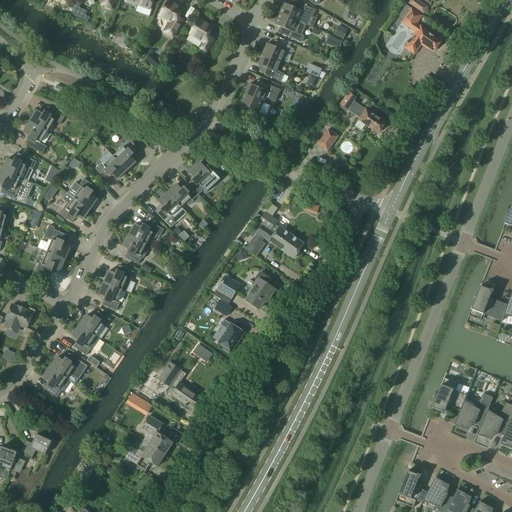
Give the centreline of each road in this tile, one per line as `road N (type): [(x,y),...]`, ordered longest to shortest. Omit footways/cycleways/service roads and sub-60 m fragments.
road 1 (residential): [(390,211),(361,199),(159,511)]
road 2 (residential): [(66,307),(107,219),(209,125),(251,24)]
road 3 (tertiary): [(244,511),(390,211)]
road 4 (tertiary): [(390,211),(507,0)]
road 5 (residential): [(390,432),(464,244)]
road 6 (residential): [(464,244),(511,123)]
